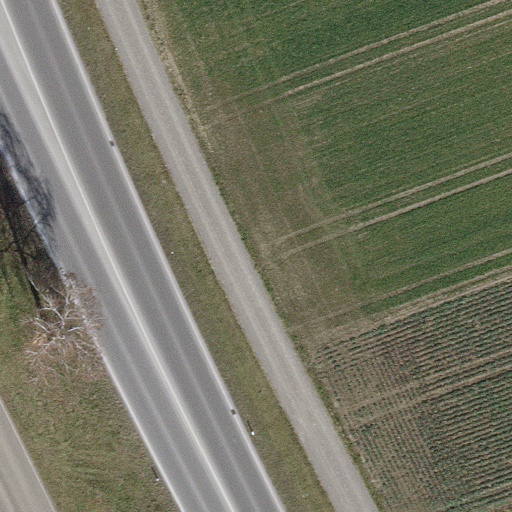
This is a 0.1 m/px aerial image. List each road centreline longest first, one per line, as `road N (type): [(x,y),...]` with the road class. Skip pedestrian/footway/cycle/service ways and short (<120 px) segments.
road 1 (track): [(120,0),(219,227),(360,511)]
road 2 (secondary): [(3,10),(237,511)]
